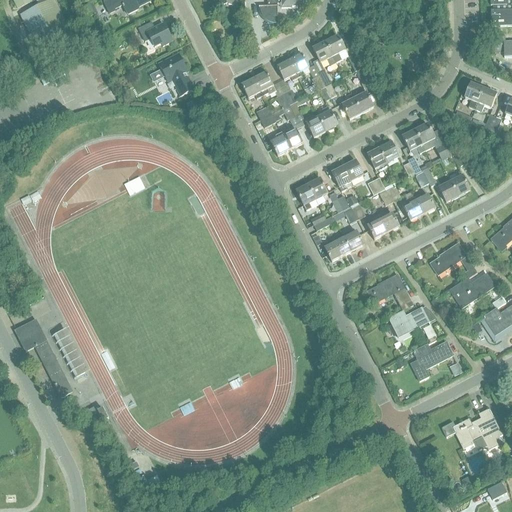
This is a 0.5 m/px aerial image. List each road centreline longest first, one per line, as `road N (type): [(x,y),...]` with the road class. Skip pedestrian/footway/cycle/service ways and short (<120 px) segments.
road 1 (residential): [(273,183),(424,106),(453,66)]
road 2 (residential): [(76,511),(70,473),(0,332)]
road 3 (residential): [(225,511),(393,422)]
road 4 (residential): [(480,378),(393,254)]
road 5 (residential): [(393,422),(326,288)]
road 6 (residential): [(218,76),(306,31),(329,0)]
road 7 (residential): [(273,183),(218,76)]
